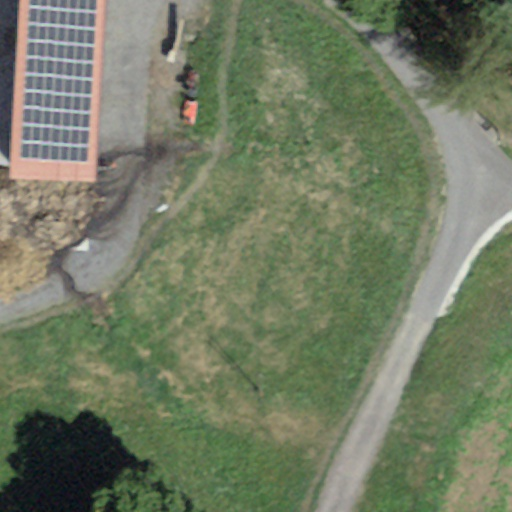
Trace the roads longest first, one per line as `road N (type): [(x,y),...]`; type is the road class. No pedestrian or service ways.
road 1 (track): [(493,173),(440,262),(334,511)]
road 2 (unclassified): [(511,185),(465,147),(352,0)]
